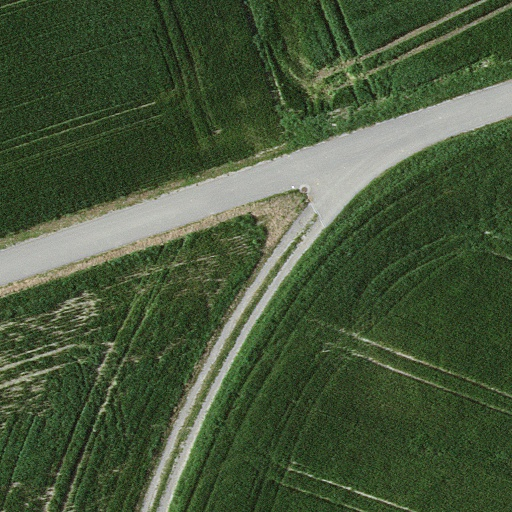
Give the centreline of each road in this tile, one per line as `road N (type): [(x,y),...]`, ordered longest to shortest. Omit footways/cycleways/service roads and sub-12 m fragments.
road 1 (unclassified): [(0,268),(511,98)]
road 2 (track): [(364,147),(237,330),(182,434),(153,511)]
